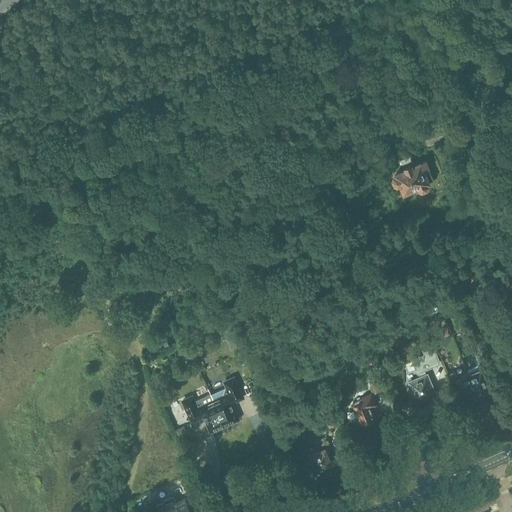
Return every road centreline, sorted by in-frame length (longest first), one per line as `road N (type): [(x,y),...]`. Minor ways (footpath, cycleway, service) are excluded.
road 1 (track): [(0,164),(122,113),(346,0)]
road 2 (primary): [(382,511),(511,455)]
